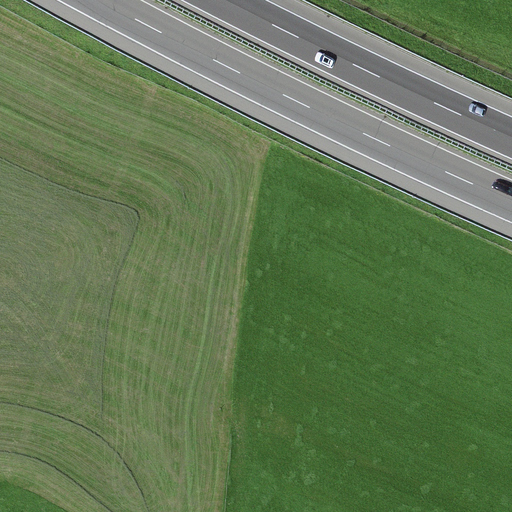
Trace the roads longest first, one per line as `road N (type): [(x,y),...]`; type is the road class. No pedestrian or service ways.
road 1 (motorway): [(97,0),(511,202)]
road 2 (motorway): [(511,137),(224,0)]
